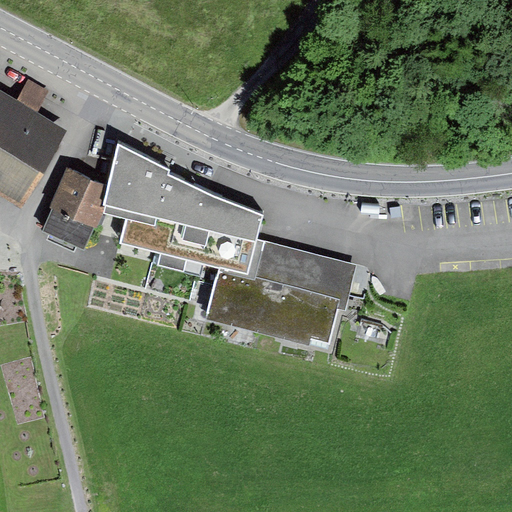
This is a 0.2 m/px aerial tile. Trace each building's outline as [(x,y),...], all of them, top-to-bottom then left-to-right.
[(48,90),(29,78),(18,95),(38,106),(48,90)] [(0,187),(23,201),(67,124),(18,95),(0,84),(0,187)] [(156,207),(169,165),(169,160),(118,134),(109,177),(103,194),(106,195),(103,202),(105,203),(126,207),(119,237),(159,247),(168,210),(156,207)] [(109,177),(66,161),(48,201),(52,202),(42,226),(85,243),(95,220),(98,221),(105,203),(103,202),(106,195),(103,194),(109,177)] [(168,210),(159,247),(219,264),(252,272),(261,236),(268,208),(243,198),(201,181),(169,165),(156,207),(168,210)] [(219,264),(208,310),(270,326),(282,279),(301,284),(310,247),(299,245),(261,236),(252,272),(219,264)] [(357,260),(310,247),(301,284),(282,279),(270,326),(310,337),(311,329),(330,334),(337,301),(345,302),(357,260)]
